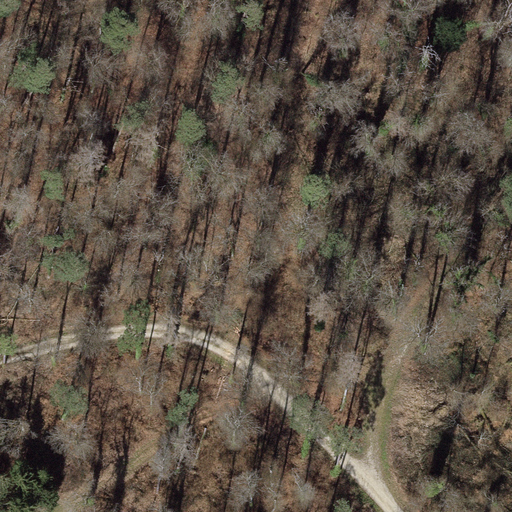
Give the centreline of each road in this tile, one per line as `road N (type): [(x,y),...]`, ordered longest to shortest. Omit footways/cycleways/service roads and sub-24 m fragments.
road 1 (track): [(0,358),(140,321),(198,331),(271,379),(391,511)]
road 2 (track): [(319,427),(391,376),(424,308),(511,190)]
